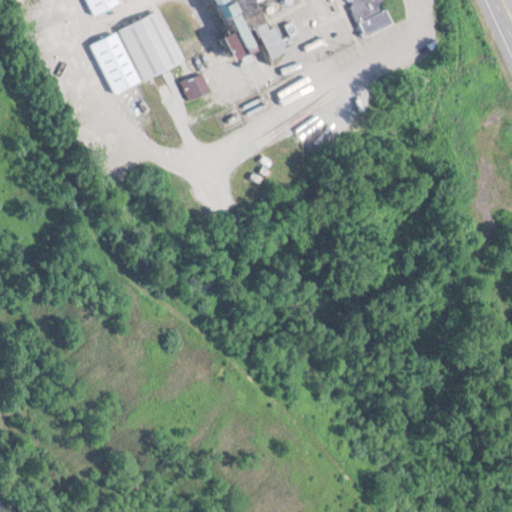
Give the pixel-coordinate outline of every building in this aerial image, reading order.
[(379,1),(354,13),(361,28),(386,15),(379,1)] [(150,4),(174,54),(137,73),(112,22),(150,4)] [(236,20),(252,52),(272,42),(257,11),(236,20)] [(108,25),(132,73),(107,86),(83,38),(108,25)] [(198,64),(175,73),(182,92),(205,83),(198,64)]
